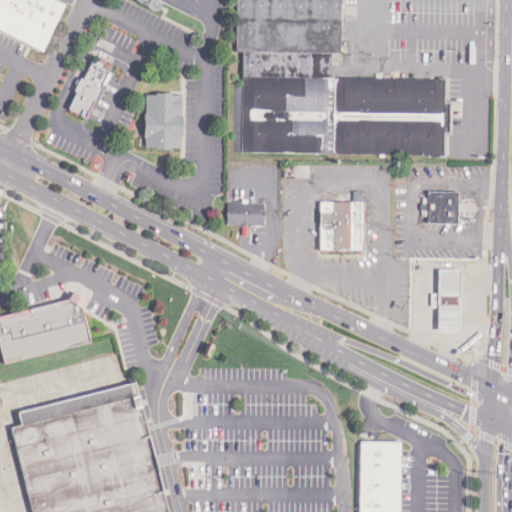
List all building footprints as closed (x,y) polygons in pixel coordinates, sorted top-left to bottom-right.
[(51,0),(0,0),(0,31),(40,51),(64,6),(51,0)] [(140,0),(140,2),(157,10),(161,0),(140,0)] [(444,79),(329,79),(330,55),(340,55),(340,0),(237,0),(237,52),(241,52),(241,154),(444,154),(444,79)] [(66,109),(90,120),(111,73),(87,62),(66,109)] [(180,94),(143,94),(143,148),(180,149),(180,94)] [(456,192),(426,192),(426,225),(456,225),(456,192)] [(318,202),(318,250),(362,250),(362,202),(318,202)] [(261,224),(261,203),(227,203),(227,224),(261,224)] [(436,331),(458,331),(458,270),(436,270),(436,331)] [(0,362),(89,343),(80,297),(0,314),(0,362)] [(165,511),(134,383),(14,411),(19,427),(10,429),(30,511),(165,511)] [(402,511),(362,511),(362,441),(403,443),(402,511)]
